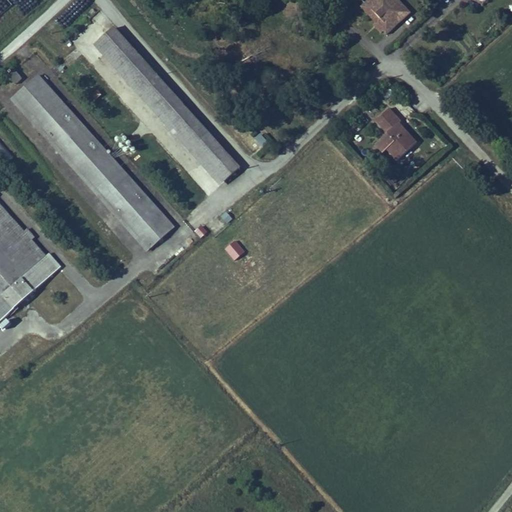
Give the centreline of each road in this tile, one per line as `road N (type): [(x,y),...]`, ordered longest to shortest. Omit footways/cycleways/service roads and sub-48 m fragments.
road 1 (unclassified): [(258,167),(364,72),(387,64),(412,76),(511,180)]
road 2 (unclassified): [(100,6),(258,167)]
road 3 (unclassified): [(96,302),(258,167)]
